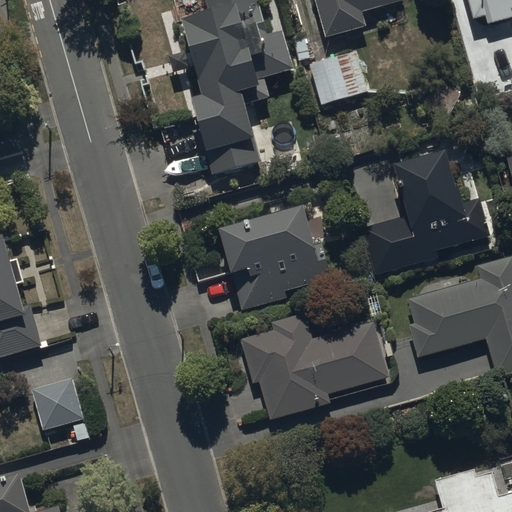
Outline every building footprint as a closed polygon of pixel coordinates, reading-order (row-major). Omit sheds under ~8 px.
[(204,0),(209,16),(183,22),(203,99),(192,102),(213,180),(259,168),(244,108),(272,101),(267,81),(297,73),(287,35),(267,41),(256,0),(204,0)] [(363,15),(405,3),(404,0),(314,0),(326,40),(367,29),(363,15)] [(511,0),(468,0),(475,22),(486,19),(489,27),(511,20),(511,16),(511,12),(511,0)] [(368,90),(357,49),(309,62),(321,103),(368,90)] [(436,253),(491,239),(481,200),(464,205),(460,192),(458,193),(448,156),(395,170),(405,208),(398,210),(401,221),(362,231),(375,278),(438,261),(436,253)] [(315,247),(306,212),(221,235),(243,315),(289,303),(287,294),(334,281),(324,245),(315,247)] [(0,358),(40,346),(29,309),(23,311),(16,286),(24,284),(17,260),(9,263),(0,231),(0,358)] [(511,376),(511,260),(479,270),(482,281),(409,302),(416,326),(410,328),(420,361),(487,341),(499,380),(511,376)] [(391,382),(376,326),(313,342),(307,317),(274,326),(276,335),(244,343),(256,388),(261,386),(271,423),(333,407),(331,398),(391,382)] [(85,422),(74,382),(34,393),(45,433),(85,422)] [(511,511),(511,496),(501,499),(494,475),(479,479),(476,472),(436,483),(444,511),(441,511),(511,511)] [(32,511),(23,479),(0,485),(0,511),(61,511),(61,510),(55,511),(32,511)]
